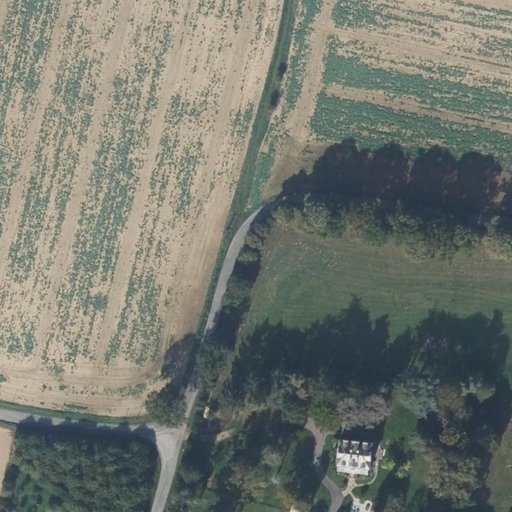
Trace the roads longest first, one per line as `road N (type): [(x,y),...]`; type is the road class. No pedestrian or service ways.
road 1 (unclassified): [(177,426),(240,223),(267,206),(326,192),(511,210)]
road 2 (track): [(240,223),(285,0)]
road 3 (unclassified): [(0,410),(149,436),(177,426)]
